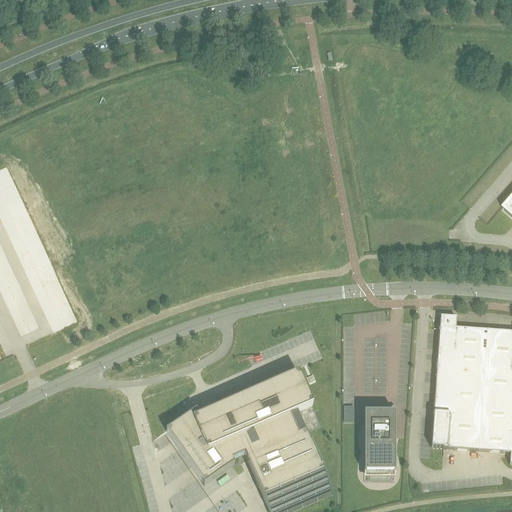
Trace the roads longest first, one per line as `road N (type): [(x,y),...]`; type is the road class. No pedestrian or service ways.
road 1 (tertiary): [(0,90),(164,28),(312,0)]
road 2 (unclassified): [(222,316),(370,289),(511,294)]
road 3 (tertiary): [(195,0),(0,67)]
road 4 (unclassified): [(77,376),(131,384),(193,368),(225,346),(222,316)]
road 5 (unclassified): [(77,376),(222,316)]
